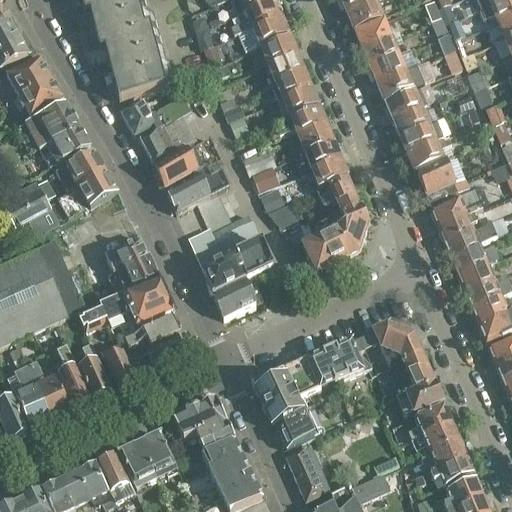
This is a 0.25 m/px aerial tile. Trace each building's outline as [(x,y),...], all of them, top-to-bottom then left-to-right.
[(81,0),(84,11),(84,13),(93,10),(97,27),(93,28),(94,30),(95,29),(99,48),(99,50),(108,47),(112,64),(109,65),(109,67),(110,67),(114,85),(114,86),(115,86),(120,105),(119,105),(119,107),(171,93),(171,92),(166,93),(150,34),(145,35),(135,0),(81,0)] [(201,0),(212,12),(227,6),(224,0),(201,0)] [(240,0),(239,1),(246,17),(275,5),(272,0),(240,0)] [(344,0),(340,2),(347,19),(386,2),(384,0),(344,0)] [(435,0),(441,12),(451,8),(447,0),(435,0)] [(511,0),(476,0),(482,15),(511,2),(511,0)] [(387,2),(386,2),(347,19),(354,36),(383,24),(379,15),(391,10),(387,2)] [(495,20),(498,28),(511,22),(511,2),(482,15),(486,23),(495,20)] [(246,17),(250,26),(242,29),(242,30),(232,35),(234,41),(238,40),(282,22),(275,5),(246,17)] [(425,10),(432,26),(440,22),(438,16),(434,7),(425,10)] [(438,16),(440,22),(444,31),(461,24),(461,23),(455,25),(448,11),(438,16)] [(246,57),(289,39),(282,22),(238,40),(246,57)] [(440,22),(432,26),(432,27),(431,27),(437,40),(446,36),(444,31),(440,22)] [(495,48),(505,44),(511,41),(511,22),(498,28),(499,29),(489,33),(495,48)] [(200,24),(193,26),(196,37),(207,33),(205,27),(200,24)] [(466,35),(461,24),(444,31),(446,36),(452,34),(454,40),(466,35)] [(0,73),(0,74),(30,58),(12,25),(0,31),(0,73)] [(356,39),(363,56),(392,44),(384,27),(356,39)] [(209,40),(207,34),(196,37),(199,48),(206,46),(209,40)] [(262,54),(269,71),(297,59),(290,42),(262,54)] [(455,45),(461,63),(467,60),(460,43),(455,45)] [(363,56),(370,73),(399,61),(392,44),(363,56)] [(217,57),(207,62),(211,72),(221,68),(217,57)] [(462,74),(455,57),(445,61),(452,78),(462,74)] [(461,63),(468,80),(480,74),(474,58),(467,60),(461,63)] [(269,71),(276,88),(304,76),(297,59),(269,71)] [(7,78),(19,100),(52,81),(40,60),(7,78)] [(370,73),(377,89),(406,77),(399,61),(370,73)] [(224,71),(214,75),(217,83),(228,79),(224,71)] [(468,80),(474,97),(486,92),(490,90),(484,73),(481,75),(480,74),(468,80)] [(272,91),(279,107),(311,93),(304,76),(276,88),(276,89),(272,91)] [(406,77),(377,89),(384,106),(413,94),(406,77)] [(52,81),(19,100),(31,121),(64,103),(52,81)] [(486,92),(474,97),(481,113),(493,108),(486,92)] [(311,93),(279,107),(285,123),(290,121),(290,122),(319,110),(311,93)] [(386,110),(393,127),(422,115),(414,98),(386,110)] [(141,107),(121,118),(135,141),(153,130),(156,135),(163,132),(191,116),(181,102),(149,121),(141,107)] [(221,108),(224,117),(237,112),(233,103),(221,108)] [(26,128),(38,150),(78,128),(66,106),(33,125),(26,128)] [(499,110),(486,115),(493,132),(506,126),(499,110)] [(226,121),(229,127),(252,117),(249,112),(226,121)] [(465,116),(471,132),(482,128),(476,112),(465,116)] [(296,136),(298,142),(327,130),(320,113),(272,133),(276,144),(296,136)] [(422,115),(393,127),(400,143),(429,131),(422,115)] [(252,117),(229,127),(236,144),(259,135),(252,117)] [(178,158),(197,148),(184,122),(164,133),(163,132),(156,135),(139,144),(155,172),(178,159),(178,158)] [(78,128),(38,150),(40,154),(47,150),(51,156),(35,165),(42,177),(57,169),(58,168),(90,150),(78,128)] [(504,128),(494,132),(500,149),(511,145),(504,128)] [(298,142),(305,159),(334,147),(327,130),(298,142)] [(429,131),(400,143),(407,160),(436,148),(429,131)] [(436,148),(407,160),(414,177),(443,165),(439,156),(452,151),(449,144),(445,146),(444,144),(436,148)] [(166,194),(177,189),(199,178),(221,166),(210,145),(193,153),(155,172),(166,194)] [(305,159),(312,176),(341,163),(334,147),(305,159)] [(511,151),(511,149),(502,152),(507,165),(511,162),(511,151)] [(62,202),(70,197),(79,192),(79,191),(106,175),(95,155),(67,171),(49,180),(50,181),(57,194),(62,202)] [(276,171),(269,155),(243,166),(250,182),(276,171)] [(341,163),(312,176),(319,193),(348,181),(341,163)] [(426,202),(455,190),(465,186),(459,172),(450,176),(447,168),(417,180),(421,190),(420,193),(422,198),(425,199),(426,202)] [(197,210),(219,200),(229,195),(217,169),(199,178),(177,189),(179,192),(167,198),(177,219),(197,210)] [(278,189),(271,174),(254,182),(260,196),(278,189)] [(79,192),(70,197),(78,210),(83,217),(91,212),(118,196),(106,175),(79,191),(79,192)] [(49,199),(57,194),(50,181),(41,186),(49,199)] [(330,192),(343,222),(361,214),(361,213),(353,196),(354,193),(352,188),(349,187),(348,184),(330,192)] [(52,214),(36,187),(0,206),(15,234),(52,214)] [(455,190),(426,202),(432,215),(430,216),(437,233),(468,220),(483,214),(479,206),(479,207),(475,197),(461,203),(455,190)] [(285,209),(279,194),(260,202),(267,217),(285,209)] [(197,210),(208,235),(210,239),(232,229),(219,200),(197,210)] [(292,208),(271,218),(284,236),(301,228),(292,208)] [(343,222),(332,227),(351,263),(360,258),(368,231),(370,230),(362,213),(361,213),(361,214),(343,222)] [(468,220),(437,233),(444,249),(475,236),(468,220)] [(210,239),(208,235),(187,242),(201,273),(260,246),(249,222),(232,229),(210,239)] [(351,263),(332,227),(332,226),(317,233),(321,242),(303,252),(316,277),(322,274),(327,275),(351,263)] [(475,236),(444,249),(451,266),(482,253),(480,249),(498,242),(492,229),(475,236)] [(8,267),(0,271),(0,353),(85,315),(77,297),(68,278),(49,235),(4,261),(8,267)] [(116,256),(124,274),(149,263),(140,244),(116,256)] [(203,276),(213,301),(273,276),(262,251),(203,276)] [(451,266),(458,282),(489,270),(482,253),(451,266)] [(149,263),(124,274),(108,282),(117,300),(158,281),(149,263)] [(97,287),(89,268),(68,278),(77,297),(97,287)] [(275,275),(289,293),(298,286),(286,270),(275,275)] [(458,282),(465,299),(496,286),(489,270),(458,282)] [(118,329),(125,343),(165,325),(162,320),(173,315),(174,315),(159,281),(158,282),(100,309),(108,327),(111,332),(118,329)] [(465,299),(472,316),(503,303),(511,298),(507,286),(497,290),(496,286),(465,299)] [(214,302),(223,325),(256,311),(246,288),(214,302)] [(472,316),(479,332),(510,319),(503,303),(472,316)] [(86,337),(108,327),(100,309),(78,319),(86,337)] [(511,318),(510,319),(479,332),(486,349),(511,338),(511,318)] [(172,321),(165,325),(125,343),(129,352),(138,347),(147,343),(151,351),(180,338),(178,332),(181,330),(177,321),(173,323),(172,321)] [(390,373),(404,367),(422,359),(421,357),(422,354),(420,349),(417,348),(413,340),(387,329),(374,335),(386,363),(374,368),(378,378),(390,373)] [(147,356),(153,368),(148,370),(153,379),(157,377),(191,361),(193,356),(185,339),(147,356)] [(511,342),(487,352),(495,369),(511,362),(511,342)] [(136,385),(127,366),(123,357),(123,358),(117,346),(103,353),(105,358),(101,359),(117,393),(120,392),(122,393),(128,390),(129,388),(136,385)] [(351,347),(309,365),(308,366),(321,394),(364,376),(372,372),(371,370),(362,359),(358,361),(351,347)] [(92,404),(78,376),(67,352),(57,357),(66,376),(58,380),(74,413),(76,412),(80,413),(85,411),(86,407),(92,404)] [(90,370),(78,376),(92,404),(95,403),(98,405),(104,402),(104,399),(107,397),(107,398),(112,395),(91,352),(83,356),(90,370)] [(404,367),(416,396),(434,389),(422,359),(404,367)] [(137,361),(127,366),(136,385),(145,380),(137,361)] [(511,362),(495,369),(502,386),(511,381),(511,362)] [(309,365),(308,365),(307,363),(252,388),(258,402),(272,433),(277,431),(288,455),(315,443),(298,405),(321,394),(308,366),(309,365)] [(37,368),(26,373),(50,423),(58,420),(62,421),(62,422),(68,419),(69,415),(70,414),(55,382),(46,386),(37,368)] [(50,423),(26,373),(15,378),(24,396),(15,401),(30,433),(32,432),(35,434),(41,431),(42,427),(50,423)] [(511,381),(502,386),(509,403),(511,401),(511,381)] [(434,389),(416,396),(397,404),(405,422),(444,406),(436,388),(434,389)] [(0,426),(10,446),(29,437),(13,404),(10,399),(0,403),(0,426)] [(212,404),(173,423),(184,445),(196,439),(194,435),(209,427),(212,433),(227,426),(218,406),(212,404)] [(413,436),(416,444),(451,429),(449,423),(450,420),(448,415),(445,414),(444,412),(415,424),(419,433),(413,436)] [(209,427),(194,435),(196,439),(205,458),(236,443),(227,426),(212,433),(209,427)] [(426,449),(430,458),(459,446),(451,429),(416,444),(420,452),(426,449)] [(148,446),(140,449),(155,480),(176,470),(161,439),(160,440),(155,438),(149,441),(148,446)] [(242,457),(236,443),(205,458),(202,459),(209,474),(242,457)] [(428,470),(431,478),(466,463),(459,446),(430,458),(433,467),(428,470)] [(155,480),(140,449),(133,453),(128,451),(122,454),(121,458),(119,459),(134,490),(155,480)] [(286,463),(296,486),(321,475),(311,452),(286,463)] [(209,474),(216,488),(250,472),(242,457),(209,474)] [(96,470),(110,499),(115,510),(135,500),(130,490),(116,461),(115,461),(111,459),(105,462),(104,466),(96,470)] [(366,474),(371,485),(401,472),(396,461),(366,474)] [(466,463),(431,478),(434,485),(440,483),(444,492),(473,480),(472,478),(473,475),(471,470),(468,468),(466,463)] [(78,479),(92,508),(93,511),(102,511),(113,507),(110,499),(96,470),(94,471),(90,469),(85,472),(84,476),(78,479)] [(216,488),(223,503),(257,486),(250,472),(216,488)] [(321,475),(296,486),(306,508),(331,497),(321,475)] [(66,484),(61,487),(73,511),(82,511),(92,508),(78,479),(77,479),(73,478),(67,480),(66,484)] [(383,480),(371,485),(350,494),(331,503),(334,510),(329,511),(358,511),(356,506),(388,492),(383,480)] [(444,509),(445,511),(459,511),(483,502),(480,497),(481,494),(479,489),(476,487),(475,485),(446,497),(450,507),(444,509)] [(257,486),(223,503),(227,511),(240,511),(264,501),(257,486)] [(73,511),(61,487),(56,489),(52,487),(47,490),(46,494),(43,495),(51,511),(73,511)] [(26,503),(19,506),(21,511),(47,511),(40,497),(39,497),(34,495),(28,498),(26,503)] [(486,511),(483,502),(459,511),(486,511)]
